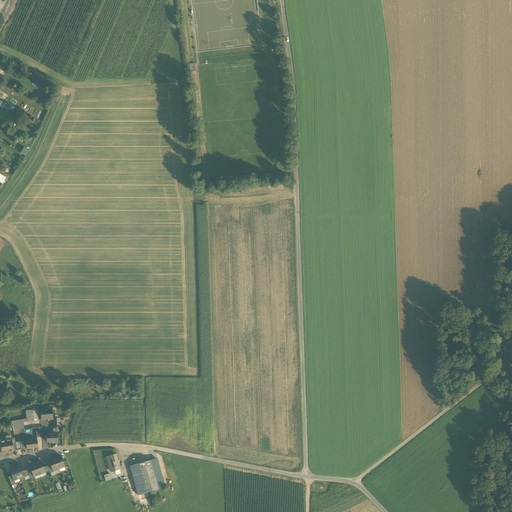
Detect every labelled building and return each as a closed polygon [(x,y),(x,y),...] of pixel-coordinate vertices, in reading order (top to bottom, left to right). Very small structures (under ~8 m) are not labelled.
[(29,150),(24,147),(20,153),(25,156),(29,150)] [(46,419),(46,420),(53,419),(52,408),(41,409),(42,419),(42,420),(46,419)] [(33,410),(34,421),(39,420),(39,419),(42,419),(41,409),(37,409),(33,410)] [(26,419),(27,422),(34,421),(33,410),(26,411),(26,419)] [(58,433),(57,433),(53,433),(47,434),(47,442),(52,442),(52,443),(58,442),(58,433)] [(11,439),(6,440),(8,452),(14,451),(13,445),(11,439)] [(37,439),(26,441),(27,449),(38,447),(37,439)] [(108,463),(110,471),(120,469),(116,454),(108,456),(110,463),(108,463)] [(60,455),(55,457),(59,469),(64,467),(64,466),(63,462),(60,455)] [(54,471),(59,469),(55,457),(49,460),(51,466),(53,471),(54,471)] [(157,458),(150,460),(158,489),(165,487),(157,458)] [(138,495),(158,489),(150,460),(129,466),(138,495)] [(41,461),(35,463),(40,474),(45,472),(43,467),(41,461)] [(34,476),(40,474),(35,463),(30,465),(32,472),(34,476)] [(21,465),(15,467),(20,478),(25,476),(23,471),(21,465)] [(14,480),(20,478),(15,467),(9,469),(12,476),(14,480)]
